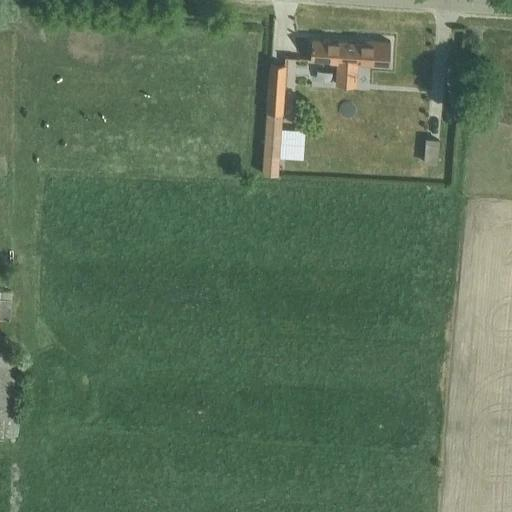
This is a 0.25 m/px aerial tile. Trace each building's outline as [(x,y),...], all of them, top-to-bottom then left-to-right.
[(388,64),(390,41),(358,39),(357,42),(311,39),(309,59),(337,60),(335,84),(355,85),(357,61),(388,64)] [(263,157),(262,172),(277,173),(278,158),(281,112),(285,64),(269,63),(266,111),(263,157)] [(428,139),(427,165),(443,165),(444,139),(428,139)] [(0,316),(9,316),(10,289),(0,288),(0,316)] [(23,352),(0,350),(0,433),(15,435),(23,352)]
